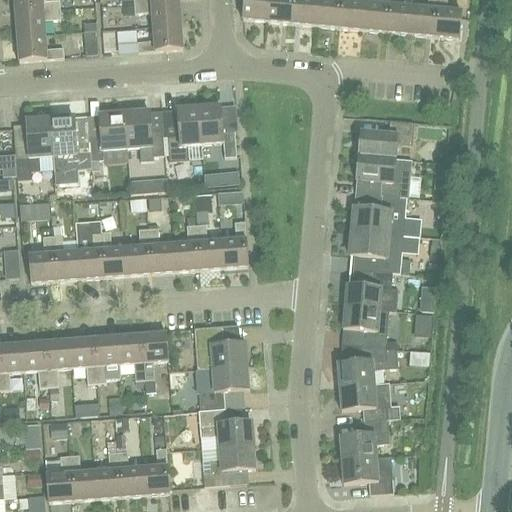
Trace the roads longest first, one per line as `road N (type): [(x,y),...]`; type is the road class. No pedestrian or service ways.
road 1 (residential): [(0,314),(306,293)]
road 2 (unclassified): [(0,86),(222,66)]
road 3 (unclassified): [(302,511),(298,402),(306,293)]
road 4 (unclassified): [(306,293),(325,79)]
road 5 (residential): [(491,511),(511,348)]
road 6 (unclassified): [(467,81),(351,71),(325,79)]
